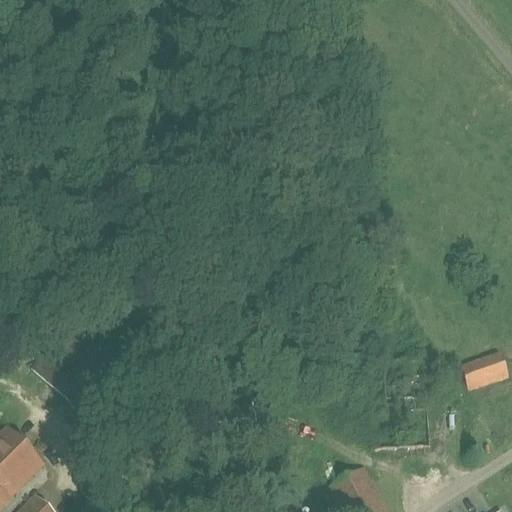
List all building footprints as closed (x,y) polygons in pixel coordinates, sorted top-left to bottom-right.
[(83,424),(118,389),(67,337),(31,372),(83,424)] [(499,357),(460,370),(468,393),(507,379),(499,357)] [(207,440),(250,438),(248,407),(206,409),(207,440)] [(6,431),(0,436),(0,507),(41,466),(6,431)] [(384,511),(363,471),(327,491),(337,511),(384,511)] [(47,511),(34,499),(20,511),(47,511)]
